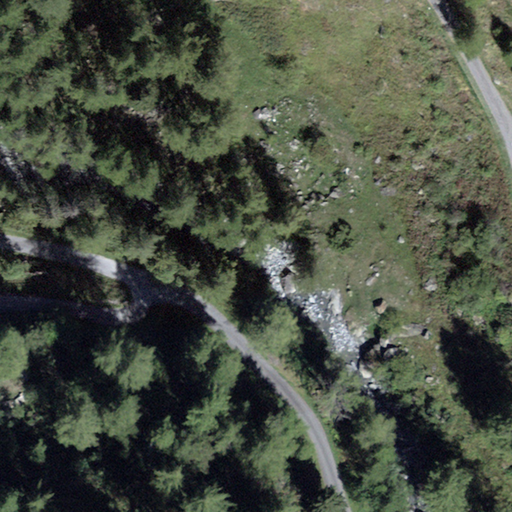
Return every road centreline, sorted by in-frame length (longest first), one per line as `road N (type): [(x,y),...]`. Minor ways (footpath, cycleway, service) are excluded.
road 1 (unclassified): [(343,511),(315,429),(228,329),(178,297),(0,241)]
road 2 (track): [(178,297),(0,301)]
road 3 (unclassified): [(435,0),(511,139)]
